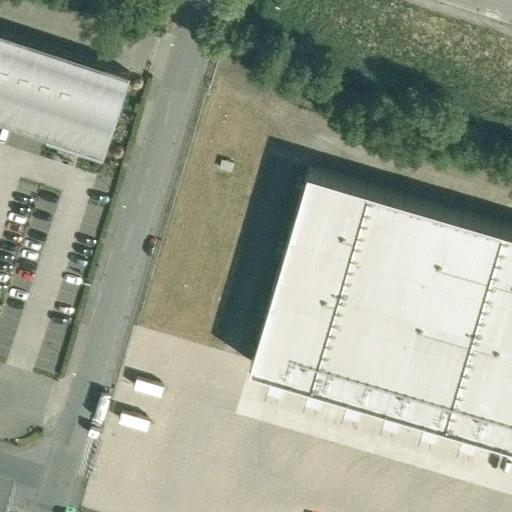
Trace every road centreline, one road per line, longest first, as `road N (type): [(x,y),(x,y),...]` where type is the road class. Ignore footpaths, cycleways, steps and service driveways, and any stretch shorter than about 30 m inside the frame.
road 1 (unclassified): [(54,511),(207,0)]
road 2 (unknown): [(0,17),(184,77)]
